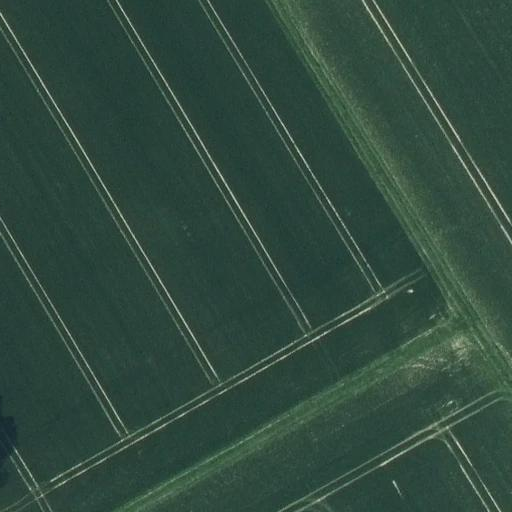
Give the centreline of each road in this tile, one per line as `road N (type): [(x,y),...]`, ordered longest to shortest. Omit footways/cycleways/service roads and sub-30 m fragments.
road 1 (track): [(511,384),(275,0)]
road 2 (track): [(130,511),(471,320)]
